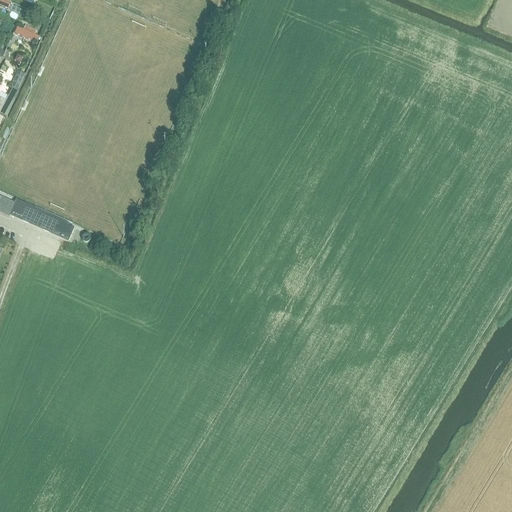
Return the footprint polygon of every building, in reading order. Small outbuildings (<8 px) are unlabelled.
[(11,4),(2,0),(0,0),(0,7),(8,11),(11,4)] [(25,27),(23,31),(35,36),(37,31),(25,27)] [(16,30),(14,35),(36,44),(39,38),(35,36),(23,31),(17,29),(16,30)] [(15,53),(11,61),(17,64),(21,56),(15,53)] [(18,71),(12,86),(18,89),(25,74),(18,71)] [(74,229),(68,226),(69,225),(16,201),(14,204),(0,197),(0,214),(9,218),(10,217),(68,243),(74,229)] [(83,236),(82,239),(83,242),(85,243),(87,243),(90,242),(90,239),(90,236),(87,235),(85,235),(83,236)]
